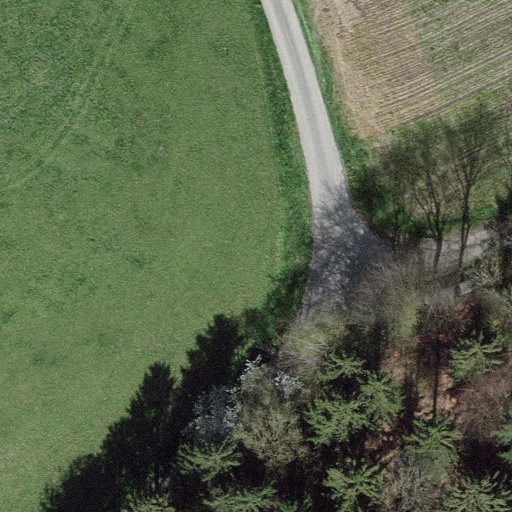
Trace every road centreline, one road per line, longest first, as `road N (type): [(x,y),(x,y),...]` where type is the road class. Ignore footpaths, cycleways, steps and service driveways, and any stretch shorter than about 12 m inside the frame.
road 1 (residential): [(275,0),(325,177),(325,292),(297,355),(152,511)]
road 2 (track): [(330,268),(427,259),(511,233)]
